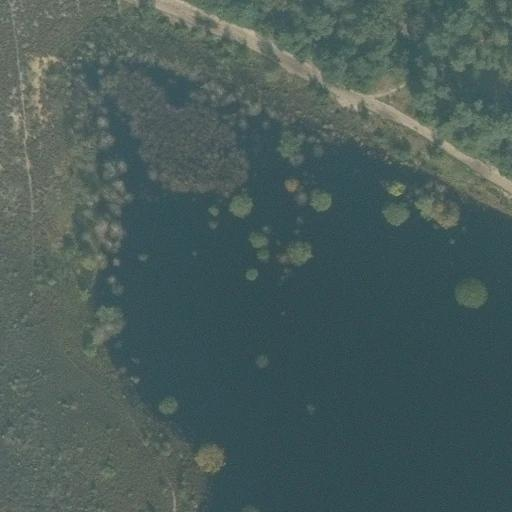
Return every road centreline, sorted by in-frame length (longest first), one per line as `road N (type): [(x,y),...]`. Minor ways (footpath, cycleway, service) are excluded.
road 1 (track): [(366,101),(156,0)]
road 2 (track): [(511,181),(366,101)]
